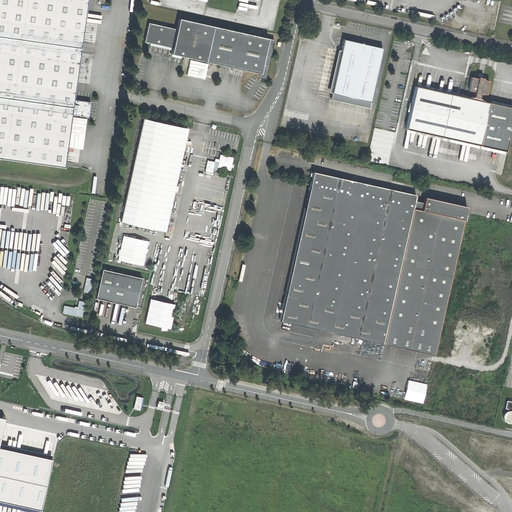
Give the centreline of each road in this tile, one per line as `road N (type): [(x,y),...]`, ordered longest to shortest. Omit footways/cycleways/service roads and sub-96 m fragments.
road 1 (unclassified): [(253,125),(202,353)]
road 2 (unclassified): [(299,1),(511,48)]
road 3 (unclassified): [(0,334),(197,379)]
road 4 (unclassified): [(197,379),(378,419)]
road 5 (unclassified): [(299,1),(279,82),(253,125)]
road 6 (unclassified): [(253,125),(129,98)]
